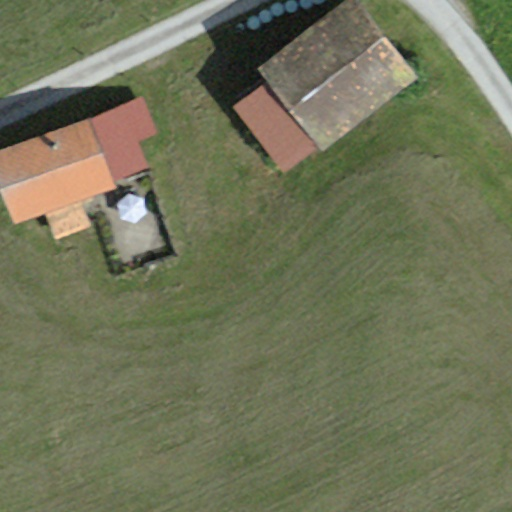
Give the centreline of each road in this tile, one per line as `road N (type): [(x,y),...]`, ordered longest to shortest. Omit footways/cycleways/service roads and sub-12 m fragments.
road 1 (unclassified): [(246,0),(0,117)]
road 2 (unclassified): [(511,109),(430,0)]
